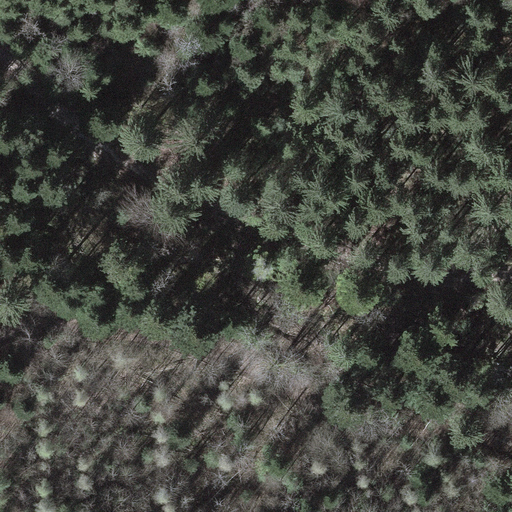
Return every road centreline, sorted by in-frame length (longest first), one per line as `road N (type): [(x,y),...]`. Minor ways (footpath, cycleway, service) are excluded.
road 1 (track): [(511,289),(385,275),(292,246),(89,136),(0,48)]
road 2 (track): [(0,318),(67,319),(195,341),(249,357),(335,408),(511,440)]
